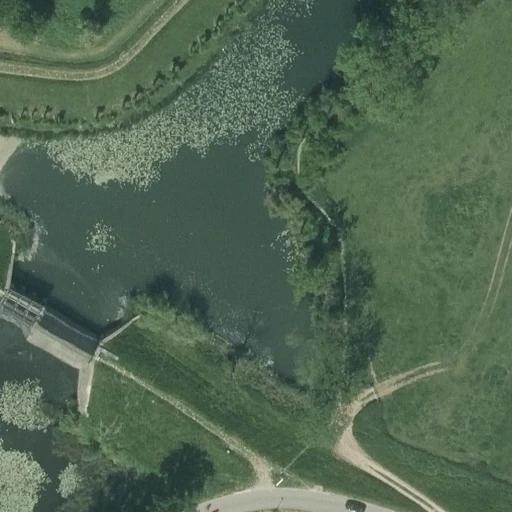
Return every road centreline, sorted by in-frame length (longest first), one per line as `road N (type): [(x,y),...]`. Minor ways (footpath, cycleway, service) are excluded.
road 1 (track): [(179,0),(128,54),(88,70),(0,67)]
road 2 (unclassified): [(205,511),(267,497),(355,511)]
road 3 (track): [(339,426),(339,448),(429,511)]
